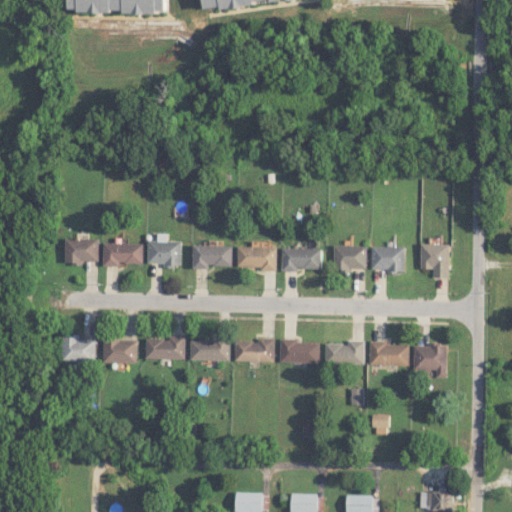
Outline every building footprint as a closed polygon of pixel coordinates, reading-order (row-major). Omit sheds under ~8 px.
[(69,0),(70,11),(169,12),(168,0),(69,0)] [(204,0),(206,10),(279,0),(204,0)] [(99,260),(98,237),(65,238),(66,263),(82,263),(82,261),(99,260)] [(147,263),(164,263),(164,266),(180,266),(181,240),(148,240),(147,263)] [(103,264),(142,264),(143,243),(103,242),(103,264)] [(450,277),(450,244),(421,243),(420,268),(433,268),(433,277),(450,277)] [(232,265),(232,245),(193,244),(193,267),(208,268),(208,265),(232,265)] [(237,266),(261,267),(261,270),(276,270),(277,246),(238,245),(237,266)] [(367,245),(334,245),(333,271),(351,271),(351,268),(366,268),(367,245)] [(405,246),(372,245),(371,269),(405,270),(405,246)] [(322,268),(322,247),(282,247),(282,270),(297,271),(297,268),(322,268)] [(63,335),(62,361),(95,361),(96,336),(63,335)] [(185,358),(185,336),(169,335),(169,338),(146,338),(145,358),(185,358)] [(274,361),(275,338),(259,337),(258,341),(235,340),(235,360),(274,361)] [(136,362),(137,339),(104,338),(103,361),(136,362)] [(230,360),(230,340),(190,339),(190,359),(230,360)] [(320,341),(280,340),(280,361),(319,362),(320,341)] [(364,364),(364,340),(348,340),(348,343),(325,342),(325,363),(364,364)] [(409,365),(409,342),(370,342),(369,364),(409,365)] [(447,345),(414,344),(414,368),(436,369),(436,377),(447,377),(447,345)] [(363,404),(364,387),(352,387),(351,404),(363,404)] [(389,414),(374,414),(373,433),(388,434),(389,414)] [(263,492),(237,491),(236,511),(262,511),(263,492)] [(420,491),(420,510),(453,509),(453,491),(420,491)] [(290,511),(317,511),(318,493),(292,492),(290,511)] [(346,511),(378,511),(379,495),(346,494),(346,511)]
